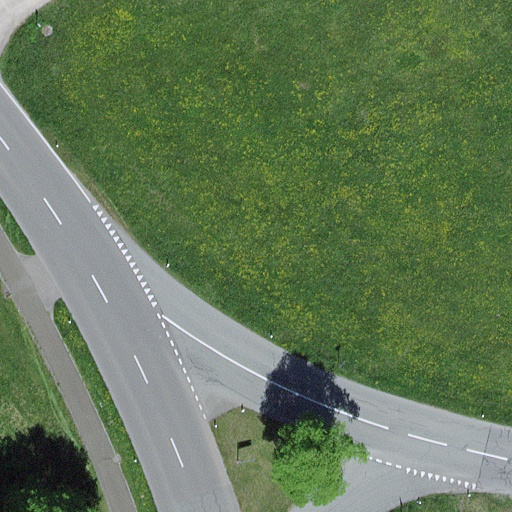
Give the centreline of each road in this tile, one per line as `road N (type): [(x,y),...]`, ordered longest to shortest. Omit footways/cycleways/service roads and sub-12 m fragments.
road 1 (secondary): [(99,290),(205,352),(402,435)]
road 2 (primary): [(198,511),(99,290)]
road 3 (primary): [(99,290),(0,138)]
